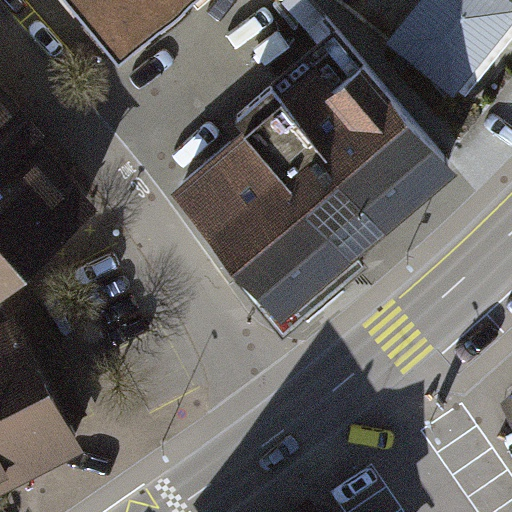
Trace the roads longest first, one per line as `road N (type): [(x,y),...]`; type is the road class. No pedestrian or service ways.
road 1 (residential): [(0,40),(126,189),(285,432)]
road 2 (secondary): [(511,236),(402,340),(285,432)]
road 3 (secondary): [(285,432),(176,511)]
